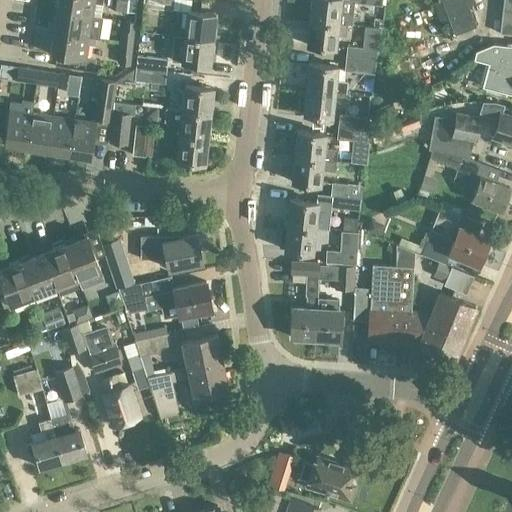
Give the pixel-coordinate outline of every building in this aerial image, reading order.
[(57,0),(56,11),(93,16),(94,4),(102,6),(103,0),(57,0)] [(136,13),(138,2),(126,0),(116,0),(115,12),(136,13)] [(173,11),(173,0),(143,0),(143,8),(173,11)] [(352,0),(311,0),(309,20),(348,25),(352,26),(355,3),(352,3),(352,0)] [(475,27),(465,0),(436,0),(438,2),(442,1),(454,35),(475,27)] [(511,0),(504,0),(502,33),(511,34),(511,0)] [(93,16),(56,11),(53,31),(96,38),(100,39),(102,28),(91,26),(93,16)] [(187,12),(184,37),(213,40),(216,15),(187,12)] [(347,35),(348,25),(309,20),(306,46),(336,49),(338,34),(347,35)] [(121,31),(120,42),(133,43),(135,23),(124,22),(123,31),(121,31)] [(88,44),(95,45),(96,38),(53,31),(49,54),(85,59),(88,44)] [(210,66),(213,40),(184,37),(175,36),(173,47),(183,48),(181,62),(210,66)] [(133,43),(120,42),(119,56),(120,56),(119,65),(131,66),(133,43)] [(493,45),(476,52),(474,60),(488,64),(481,88),(511,95),(511,46),(498,45),(493,45)] [(347,46),(346,59),(376,62),(377,50),(347,46)] [(136,69),(166,72),(168,60),(138,56),(136,69)] [(374,74),(376,62),(346,59),(345,71),(374,74)] [(0,65),(0,77),(7,79),(10,64),(0,63),(0,65)] [(309,64),(306,89),(335,92),(346,94),(347,82),(336,81),(338,67),(309,64)] [(24,75),(37,77),(38,69),(26,67),(24,75)] [(50,71),(38,69),(37,77),(59,80),(60,72),(50,71)] [(165,85),(166,72),(136,69),(135,81),(165,85)] [(67,82),(80,84),(81,76),(69,74),(67,82)] [(99,80),(93,120),(111,123),(117,82),(99,80)] [(185,85),(182,111),(211,113),(214,89),(185,85)] [(346,94),(335,92),(306,89),(303,114),(332,118),(334,105),(347,106),(349,94),(346,94)] [(3,144),(26,148),(32,112),(33,102),(21,101),(21,104),(10,102),(10,103),(6,102),(3,120),(7,121),(3,144)] [(383,111),(387,120),(396,115),(392,106),(383,111)] [(208,139),(211,113),(182,111),(174,110),(172,123),(168,123),(167,134),(179,136),(208,139)] [(26,148),(47,151),(52,116),(32,112),(26,148)] [(113,113),(110,141),(126,143),(130,115),(113,113)] [(435,117),(429,151),(432,151),(462,157),(469,159),(474,142),(477,143),(482,118),(456,113),(455,120),(435,117)] [(493,138),(511,144),(511,116),(501,113),(493,138)] [(339,115),(338,127),(368,130),(369,118),(339,115)] [(47,151),(69,155),(74,119),(52,116),(47,151)] [(376,143),(420,127),(416,116),(373,132),(376,143)] [(96,123),(74,119),(69,155),(91,158),(96,123)] [(132,155),(144,157),(148,127),(136,125),(132,155)] [(368,130),(338,127),(337,140),(353,141),(367,143),(368,130)] [(323,160),(334,161),(336,162),(337,150),(325,149),(326,135),(297,132),(295,157),(323,160)] [(167,134),(158,133),(156,144),(165,145),(165,144),(178,146),(176,160),(205,164),(208,139),(179,136),(167,134)] [(367,143),(353,141),(352,152),(367,154),(368,143),(367,143)] [(469,159),(432,151),(430,158),(457,170),(453,181),(461,185),(462,192),(465,198),(472,201),(500,211),(508,189),(477,176),(481,164),(468,159),(469,159)] [(321,183),(332,183),(333,183),(334,161),(323,160),(295,157),(292,182),(321,185),(321,183)] [(332,183),(331,195),(361,199),(362,187),(333,183),(332,183)] [(361,199),(331,195),(329,208),(360,211),(361,199)] [(290,200),(287,225),(316,228),(328,230),(330,218),(318,217),(319,203),(290,200)] [(489,240),(455,226),(459,215),(440,208),(431,231),(454,240),(449,254),(478,266),(489,240)] [(368,232),(382,238),(386,226),(372,221),(368,232)] [(287,225),(286,237),(281,237),(280,249),(285,249),(284,251),(313,254),(316,228),(287,225)] [(410,228),(405,239),(420,246),(425,235),(410,228)] [(82,289),(104,280),(86,235),(62,244),(76,280),(78,280),(82,289)] [(166,260),(168,270),(202,263),(196,236),(163,243),(162,238),(140,237),(140,260),(166,260)] [(104,255),(106,261),(123,255),(118,239),(101,245),(104,255)] [(426,242),(421,255),(443,264),(448,251),(426,242)] [(54,289),(76,280),(62,244),(41,253),(54,289)] [(356,266),(356,253),(327,251),(326,264),(356,266)] [(41,253),(18,261),(32,297),(54,289),(41,253)] [(10,305),(32,297),(18,261),(0,268),(0,296),(6,294),(10,305)] [(306,276),(305,297),(307,297),(306,308),(293,308),(292,338),(315,339),(317,299),(319,264),(293,262),(292,275),(306,276)] [(413,268),(372,265),(370,290),(355,289),(353,320),(369,321),(368,342),(419,345),(419,346),(453,360),(462,339),(433,327),(435,322),(425,316),(425,313),(411,312),(413,268)] [(354,291),(355,269),(336,267),(336,280),(335,290),(354,291)] [(452,267),(446,282),(445,285),(467,294),(474,276),(452,267)] [(144,297),(142,284),(118,289),(124,309),(146,305),(147,311),(176,305),(179,316),(212,310),(206,282),(173,289),(173,291),(144,297)] [(435,322),(433,327),(462,339),(475,307),(440,293),(432,313),(425,313),(425,316),(435,322)] [(317,299),(315,339),(340,340),(341,310),(338,310),(339,300),(317,299)] [(42,314),(48,330),(64,324),(58,308),(42,314)] [(70,354),(84,349),(76,325),(62,330),(70,354)] [(116,350),(115,346),(114,347),(109,329),(101,332),(100,329),(83,335),(90,355),(89,355),(95,372),(120,363),(119,360),(122,359),(119,349),(116,350)] [(140,356),(149,354),(159,352),(159,348),(172,345),(169,333),(135,341),(136,344),(140,356)] [(181,342),(187,368),(222,361),(217,335),(181,342)] [(144,369),(140,356),(128,360),(132,372),(137,371),(144,369)] [(228,387),(223,366),(222,361),(187,368),(192,394),(228,387)] [(54,373),(63,402),(81,395),(71,367),(54,373)] [(18,395),(42,389),(36,369),(12,376),(18,395)] [(179,415),(177,404),(174,391),(169,392),(165,373),(145,377),(156,408),(161,419),(179,415)] [(115,376),(102,380),(106,393),(103,394),(113,426),(139,417),(128,385),(119,389),(115,376)] [(78,428),(74,430),(70,413),(50,419),(62,461),(86,455),(78,428)] [(30,444),(28,448),(30,455),(33,457),(36,456),(39,468),(62,461),(50,419),(38,423),(41,432),(44,431),(46,438),(32,442),(32,444),(30,444)] [(308,486),(312,488),(311,491),(323,494),(324,491),(349,499),(354,486),(350,485),(351,483),(348,482),(352,469),(316,458),(315,464),(304,461),(299,478),(309,481),(308,486)] [(282,491),(289,468),(276,464),(269,487),(282,491)] [(502,511),(511,511),(511,495),(508,494),(502,511)] [(320,511),(321,510),(291,499),(286,511),(320,511)] [(271,501),(267,511),(284,511),(287,506),(271,501)]
